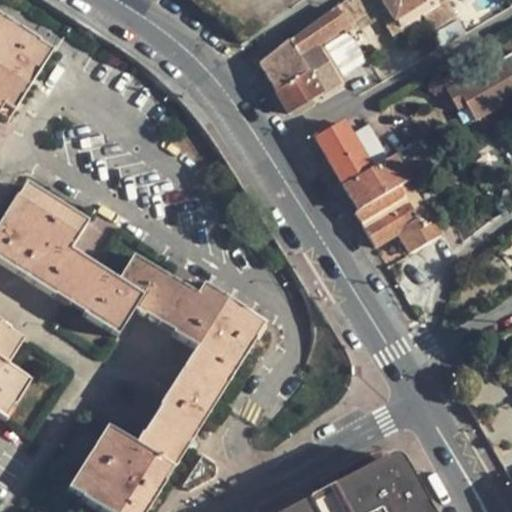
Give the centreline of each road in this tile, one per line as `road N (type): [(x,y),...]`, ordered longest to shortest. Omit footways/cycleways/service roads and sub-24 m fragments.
road 1 (tertiary): [(213,78),(401,367)]
road 2 (residential): [(220,511),(421,402)]
road 3 (residential): [(213,78),(326,0)]
road 4 (tertiary): [(114,0),(213,78)]
road 5 (tertiary): [(421,402),(483,511)]
road 6 (residential): [(401,367),(511,310)]
